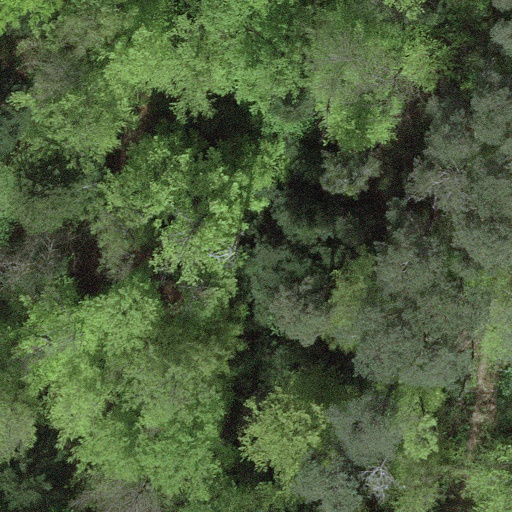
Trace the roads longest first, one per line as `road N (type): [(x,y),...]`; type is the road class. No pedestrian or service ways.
road 1 (track): [(166,511),(135,344),(125,207),(128,111),(153,0)]
road 2 (track): [(466,511),(511,219)]
